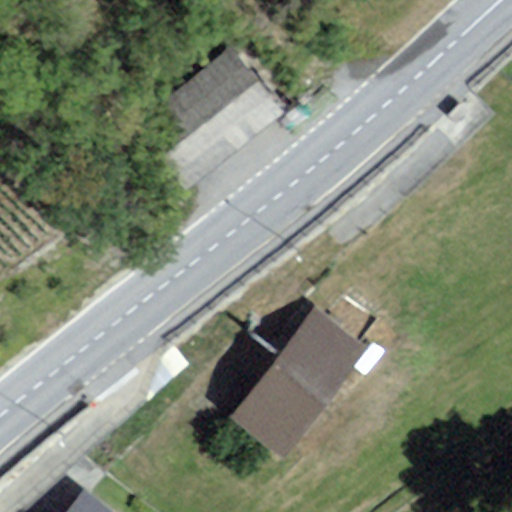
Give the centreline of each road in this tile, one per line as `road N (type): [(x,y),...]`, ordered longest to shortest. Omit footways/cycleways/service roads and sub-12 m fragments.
road 1 (tertiary): [(501,0),(290,185),(0,417)]
road 2 (track): [(511,427),(396,511)]
